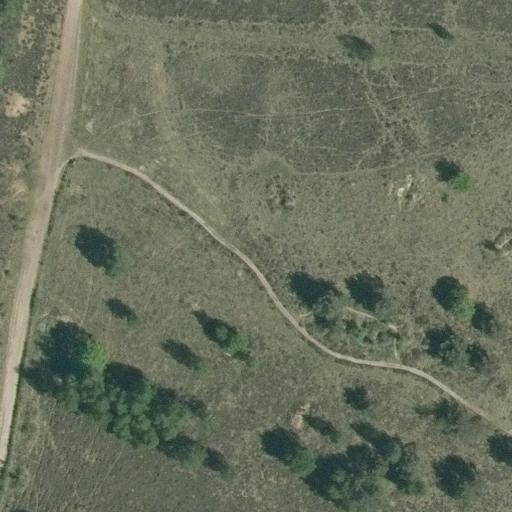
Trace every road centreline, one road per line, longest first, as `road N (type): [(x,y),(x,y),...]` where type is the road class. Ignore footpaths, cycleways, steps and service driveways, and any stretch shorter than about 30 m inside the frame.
road 1 (track): [(59,148),(0,433)]
road 2 (track): [(77,0),(59,148)]
